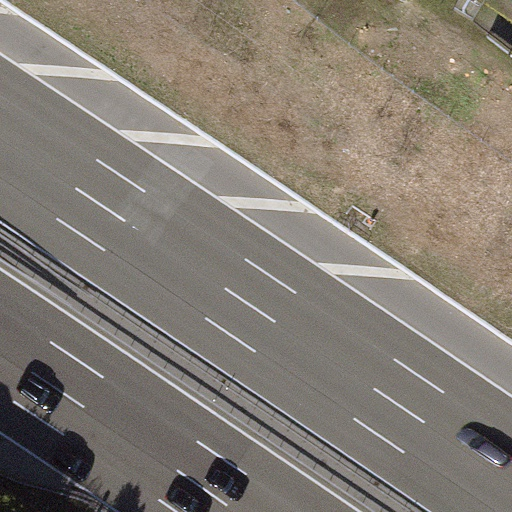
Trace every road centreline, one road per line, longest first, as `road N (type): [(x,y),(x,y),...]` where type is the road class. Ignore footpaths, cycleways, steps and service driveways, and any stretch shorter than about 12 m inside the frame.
road 1 (motorway): [(511,481),(0,136)]
road 2 (motorway): [(0,350),(238,511)]
